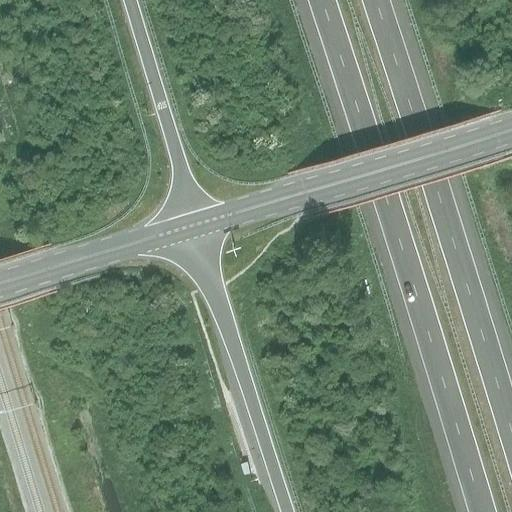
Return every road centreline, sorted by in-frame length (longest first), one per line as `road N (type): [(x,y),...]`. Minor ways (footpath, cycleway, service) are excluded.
road 1 (motorway): [(319,0),(482,511)]
road 2 (motorway): [(511,432),(377,0)]
road 3 (primary): [(195,225),(511,131)]
road 4 (motorway): [(195,225),(287,511)]
road 5 (motorway): [(130,0),(195,225)]
road 6 (primary): [(0,284),(195,225)]
